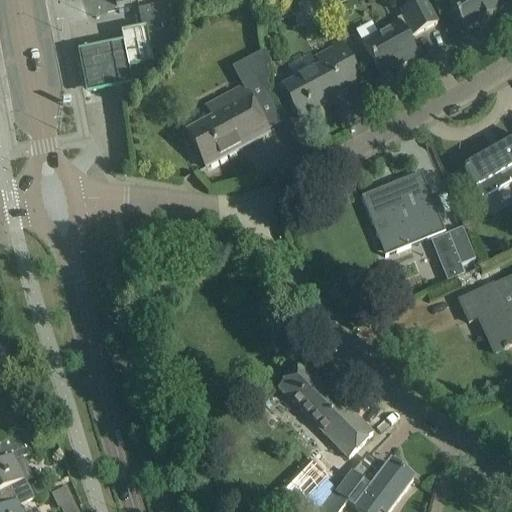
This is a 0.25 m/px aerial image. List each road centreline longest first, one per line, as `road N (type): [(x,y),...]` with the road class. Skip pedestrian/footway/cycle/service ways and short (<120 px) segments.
road 1 (residential): [(511,470),(392,381),(309,301),(253,203)]
road 2 (secondary): [(136,511),(59,208)]
road 3 (residential): [(253,203),(511,49)]
road 4 (secondary): [(16,0),(59,208)]
road 5 (residential): [(59,208),(253,203)]
